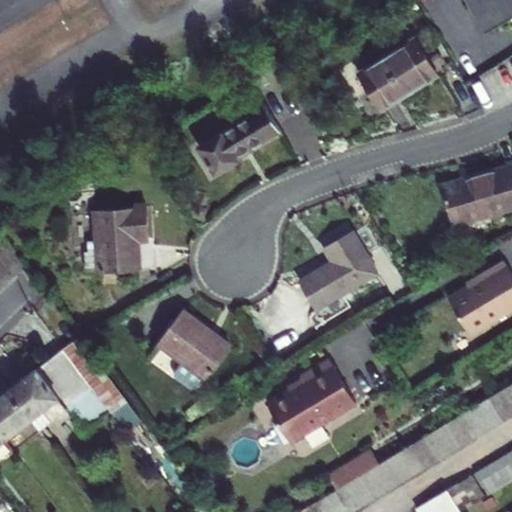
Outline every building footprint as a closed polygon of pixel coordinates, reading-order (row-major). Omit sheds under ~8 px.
[(511,0),(464,0),(486,36),(511,20),(511,0)] [(414,40),(358,73),(380,109),(435,75),(414,40)] [(263,107),(199,147),(215,173),(237,160),(236,158),(278,131),(263,107)] [(511,164),(441,186),(453,226),(511,207),(511,164)] [(144,205),(95,210),(96,241),(87,241),(88,252),(85,252),(86,268),(98,268),(98,272),(137,270),(136,248),(133,248),(133,241),(146,239),(144,205)] [(324,267),(299,281),(324,321),(350,306),(342,293),(375,273),(352,234),(324,250),(334,265),(325,270),(324,267)] [(20,259),(4,238),(0,241),(0,262),(8,271),(20,259)] [(446,298),(466,332),(468,335),(511,308),(511,277),(502,261),(487,269),(489,272),(479,278),(446,298)] [(477,275),(479,278),(489,272),(487,269),(477,275)] [(200,385),(229,346),(182,311),(159,343),(186,363),(180,371),(182,380),(191,387),(200,385)] [(79,337),(62,350),(109,411),(125,399),(79,337)] [(32,419),(40,428),(70,407),(87,428),(109,411),(62,350),(10,391),(32,419)] [(265,403),(288,443),(354,404),(328,359),(299,377),(301,382),(287,390),(265,403)] [(284,385),(287,390),(301,382),(299,377),(284,385)] [(511,412),(511,393),(507,385),(494,393),(507,416),(511,412)] [(32,419),(10,391),(0,398),(0,435),(4,441),(32,419)] [(494,393),(482,401),(496,422),(507,416),(494,393)] [(496,422),(482,401),(470,407),(483,430),(496,422)] [(483,430),(470,407),(458,415),(471,437),(483,430)] [(471,437),(458,415),(446,422),(458,445),(471,437)] [(458,445),(446,422),(434,430),(447,452),(458,445)] [(447,452),(434,430),(421,437),(434,460),(447,452)] [(434,460),(421,437),(409,444),(422,467),(434,460)] [(422,467),(409,444),(398,451),(411,474),(422,467)] [(411,474),(398,451),(386,459),(399,481),(411,474)] [(511,479),(511,451),(499,459),(511,480),(511,479)] [(349,480),(361,474),(373,466),(375,465),(369,453),(335,474),(342,485),(349,480)] [(399,481),(386,459),(375,465),(373,466),(386,489),(399,481)] [(511,480),(499,459),(486,466),(499,488),(511,480)] [(386,489),(373,466),(361,474),(375,495),(386,489)] [(499,488),(486,466),(473,474),(486,496),(499,488)] [(375,495),(361,474),(349,480),(363,503),(375,495)] [(473,474),(444,491),(456,511),(459,511),(486,496),(473,474)] [(363,503),(349,480),(342,485),(336,488),(350,510),(363,503)] [(347,511),(350,510),(336,488),(324,496),(333,511),(347,511)] [(456,511),(444,491),(416,508),(418,511),(456,511)] [(333,511),(324,496),(312,504),(316,511),(333,511)]
